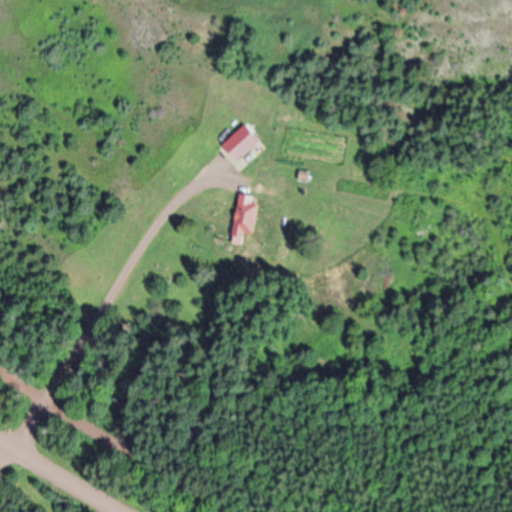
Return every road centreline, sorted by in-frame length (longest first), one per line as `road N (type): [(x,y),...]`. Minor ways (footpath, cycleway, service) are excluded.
road 1 (track): [(0,374),(227,511)]
road 2 (residential): [(0,432),(129,511)]
